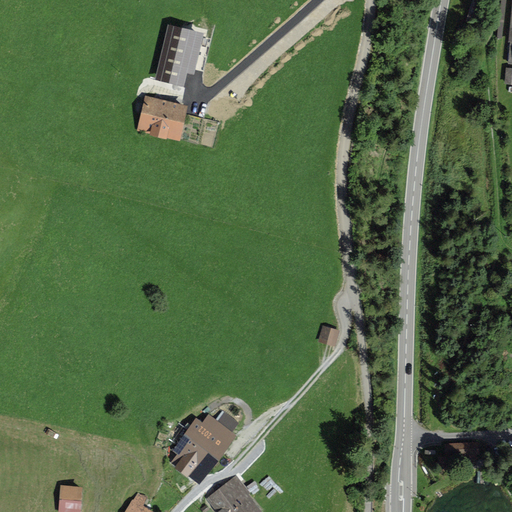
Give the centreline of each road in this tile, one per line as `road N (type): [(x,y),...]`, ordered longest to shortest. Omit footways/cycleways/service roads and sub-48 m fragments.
road 1 (residential): [(371,0),(342,178),(368,404),(367,511)]
road 2 (primary): [(441,0),(411,214),(401,511)]
road 3 (track): [(226,475),(342,344),(343,303),(354,294)]
